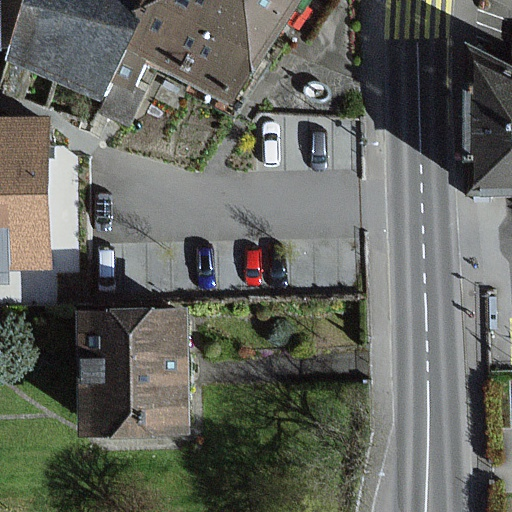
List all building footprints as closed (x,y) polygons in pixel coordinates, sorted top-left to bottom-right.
[(0,0),(0,42),(9,42),(7,0),(0,0)] [(144,3),(145,0),(34,0),(15,50),(108,99),(138,42),(155,9),(144,3)] [(145,0),(144,3),(155,9),(138,42),(245,99),(281,32),(297,0),(145,0)] [(511,61),(471,41),(474,192),(511,192),(511,61)] [(0,263),(50,262),(46,121),(0,122),(0,263)] [(183,312),(86,316),(90,430),(187,426),(183,312)]
